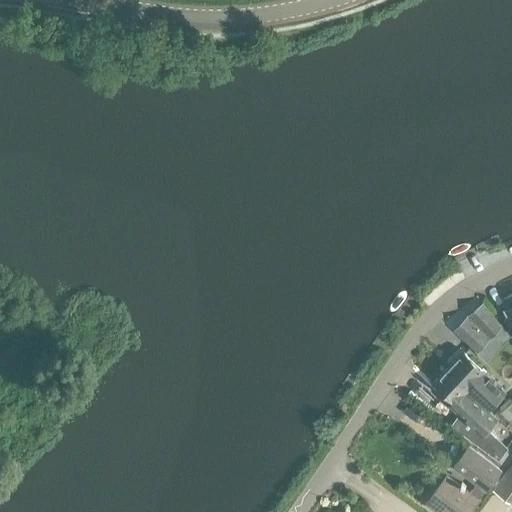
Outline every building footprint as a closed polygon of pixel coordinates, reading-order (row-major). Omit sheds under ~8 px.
[(502,326),(484,303),(468,315),(455,330),(478,350),(502,326)] [(463,351),(445,371),(487,411),(505,392),(485,374),(485,373),(463,351)] [(445,371),(433,382),(463,410),(452,424),(497,459),(506,447),(486,431),(496,419),(487,411),(445,371)] [(470,493),(446,476),(425,504),(436,511),(469,511),(479,500),(478,499),(486,489),(486,490),(500,470),(467,446),(453,465),(477,483),(470,493)] [(511,463),(493,491),(511,503),(511,501),(511,463)]
